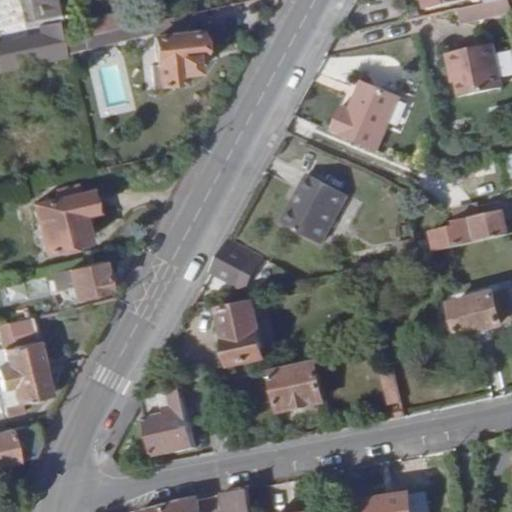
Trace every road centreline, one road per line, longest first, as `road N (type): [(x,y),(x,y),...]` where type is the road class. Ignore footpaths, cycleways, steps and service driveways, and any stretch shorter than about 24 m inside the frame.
road 1 (tertiary): [(315,0),(74,442),(53,511)]
road 2 (residential): [(54,511),(162,478),(511,410)]
